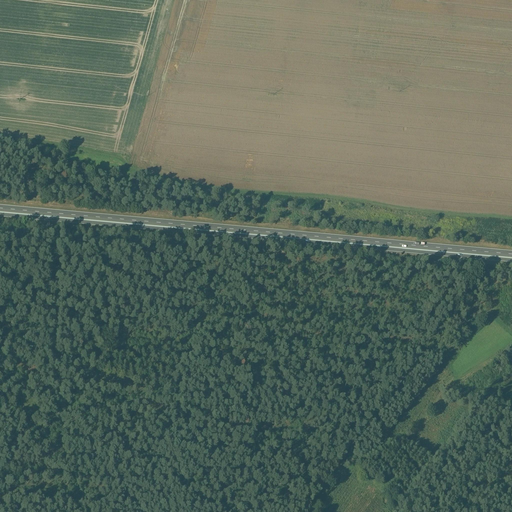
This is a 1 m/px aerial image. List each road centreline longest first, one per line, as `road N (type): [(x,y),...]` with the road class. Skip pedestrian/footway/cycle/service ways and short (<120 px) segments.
road 1 (trunk): [(511,254),(0,206)]
road 2 (trunk): [(0,214),(511,261)]
